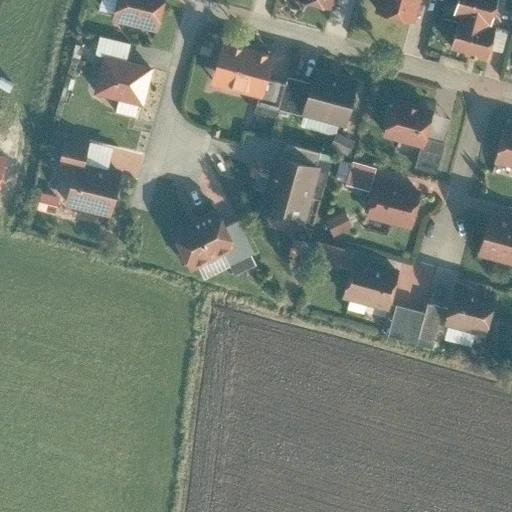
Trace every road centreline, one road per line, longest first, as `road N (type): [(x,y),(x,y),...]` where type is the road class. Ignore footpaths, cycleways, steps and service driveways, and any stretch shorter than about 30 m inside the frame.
road 1 (residential): [(486,90),(198,8),(140,203)]
road 2 (residential): [(486,90),(435,259)]
